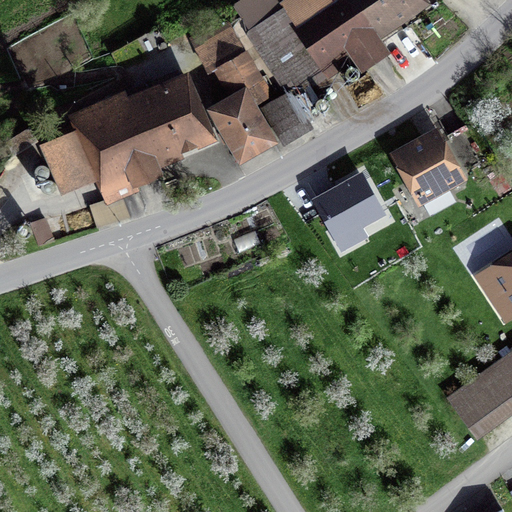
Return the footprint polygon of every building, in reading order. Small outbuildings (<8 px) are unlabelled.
[(297,0),(296,0),(248,0),(235,9),(286,91),(326,62),(330,68),(344,58),(341,52),(350,46),(365,66),(385,53),(370,33),(389,20),(391,22),(424,0),(423,0),(297,0)] [(210,73),(227,63),(243,90),(261,80),(229,24),(194,44),(210,73)] [(241,157),(272,140),(252,104),(265,97),(262,90),(266,88),(261,80),(243,90),(216,105),(221,114),(218,116),(241,157)] [(98,178),(128,166),(136,185),(159,174),(151,156),(206,134),(185,85),(129,108),(123,94),(85,110),(91,124),(63,136),(46,148),(64,188),(97,175),(98,178)] [(317,112),(305,93),(269,115),(280,135),(317,112)] [(8,143),(13,152),(35,139),(29,130),(8,143)] [(395,157),(419,199),(461,176),(438,134),(395,157)] [(362,172),(312,200),(341,252),(368,237),(362,228),(386,215),(362,172)] [(98,226),(130,221),(122,196),(91,209),(98,226)] [(30,224),(39,246),(54,241),(45,218),(30,224)] [(511,256),(489,271),(511,305),(511,256)] [(511,395),(511,354),(451,399),(471,425),(511,395)]
